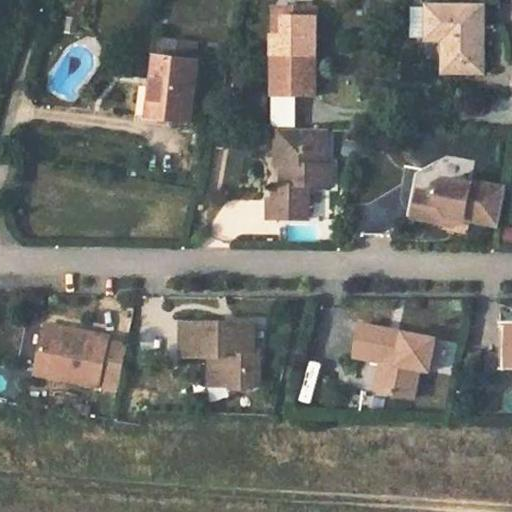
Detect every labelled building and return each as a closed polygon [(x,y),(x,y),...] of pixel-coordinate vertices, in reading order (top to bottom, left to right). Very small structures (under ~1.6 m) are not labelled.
[(316,8),(283,7),(283,36),(273,36),(272,96),(315,96),(315,54),(310,54),(310,39),(315,39),(316,8)] [(430,7),(429,37),(445,38),(445,71),(483,71),(484,8),(430,7)] [(68,29),(80,31),(82,19),(71,17),(68,29)] [(159,38),(149,117),(192,122),(199,61),(193,60),(196,42),(159,38)] [(287,167),(287,185),(273,185),(273,201),(266,201),(266,220),(308,221),(307,190),(330,190),(330,167),(325,167),(325,130),(280,130),(280,167),(287,167)] [(429,190),(433,175),(419,171),(415,187),(429,190)] [(446,213),(494,226),(501,198),(504,188),(467,180),(466,183),(433,175),(429,190),(415,187),(408,214),(434,221),(446,213)] [(377,359),(383,360),(376,390),(406,396),(414,367),(423,369),(431,337),(358,320),(350,353),(377,359)] [(206,375),(224,375),(224,381),(232,389),(248,389),(254,381),(254,351),(250,348),(250,323),(178,322),(178,357),(206,358),(206,375)] [(29,370),(91,384),(91,383),(110,387),(120,345),(102,341),(103,336),(86,332),(85,335),(39,325),(29,370)] [(499,365),(511,364),(511,325),(500,325),(499,365)] [(377,359),(370,388),(376,390),(383,360),(377,359)] [(315,402),(321,364),(309,362),(303,400),(315,402)] [(0,372),(0,394),(5,396),(11,376),(0,372)] [(206,388),(232,389),(224,381),(224,375),(206,375),(206,388)]
